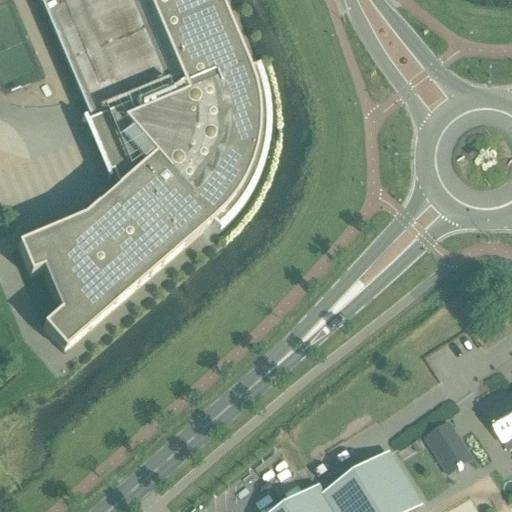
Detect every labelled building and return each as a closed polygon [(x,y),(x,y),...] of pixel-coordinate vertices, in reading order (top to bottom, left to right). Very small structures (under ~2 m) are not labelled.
[(17,250),(30,280),(41,275),(59,317),(42,331),(63,355),(211,227),(219,235),(226,228),(235,218),(243,208),(250,196),(256,184),(261,171),(265,158),(267,145),(269,132),(269,123),(268,109),(266,96),(262,83),(257,70),(247,73),(216,0),(37,0),(90,124),(83,127),(94,151),(105,178),(111,175),(118,191),(83,222),(17,250)] [(21,128),(0,135),(0,146),(5,160),(30,152),(21,128)] [(505,393),(481,409),(506,447),(511,442),(511,399),(510,400),(505,393)] [(461,444),(438,460),(449,478),(473,463),(461,444)] [(416,511),(423,508),(390,457),(326,498),(321,491),(286,511),(416,511)]
